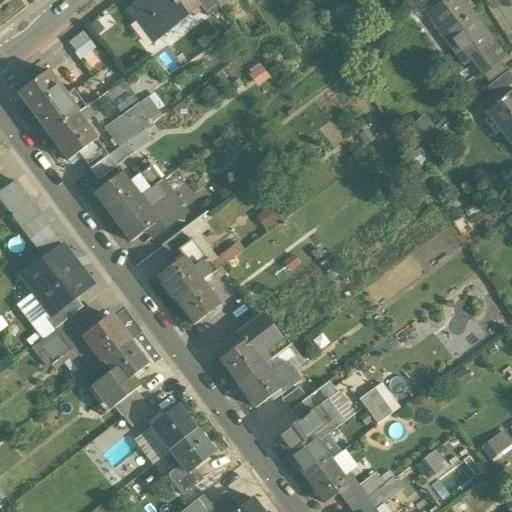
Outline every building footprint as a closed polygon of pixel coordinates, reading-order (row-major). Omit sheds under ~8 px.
[(194,0),(139,0),(126,11),(142,32),(148,27),(159,41),(200,8),(200,7),(194,0)] [(219,8),(212,0),(194,0),(200,7),(200,8),(207,17),(219,8)] [(212,0),(219,8),(219,9),(229,0),(212,0)] [(429,0),(407,0),(404,3),(415,18),(433,5),(429,0)] [(493,44),(460,0),(450,0),(429,15),(465,65),(493,44)] [(465,65),(479,84),(501,68),(507,63),(493,44),(465,65)] [(487,90),(506,75),(501,68),(479,84),(485,92),(487,90)] [(72,93),(66,97),(62,92),(64,91),(50,73),(49,74),(48,73),(17,96),(48,138),(77,116),(86,110),(72,93)] [(511,82),(506,75),(487,90),(495,100),(508,89),(511,85),(511,82)] [(508,89),(495,100),(498,104),(511,94),(508,89)] [(77,116),(86,127),(94,121),(99,127),(109,120),(101,111),(117,99),(111,91),(86,110),(77,116)] [(511,94),(498,104),(486,114),(511,146),(511,94)] [(138,107),(116,123),(130,142),(152,126),(138,107)] [(86,127),(77,116),(48,138),(67,163),(78,155),(82,160),(91,153),(92,155),(100,148),(96,142),(97,141),(86,127)] [(108,158),(100,148),(92,155),(91,153),(82,160),(90,171),(108,158)] [(108,158),(90,171),(98,182),(115,168),(108,158)] [(139,200),(161,184),(148,167),(126,183),(139,200)] [(121,176),(94,196),(112,220),(139,200),(126,183),(121,176)] [(48,228),(15,183),(0,193),(0,203),(29,242),(48,228)] [(112,220),(130,245),(148,231),(154,239),(176,222),(181,223),(183,207),(178,206),(161,183),(161,184),(139,200),(112,220)] [(180,234),(161,249),(168,259),(177,252),(187,245),(180,234)] [(187,245),(177,252),(183,260),(157,279),(175,303),(201,284),(215,273),(209,265),(192,241),(187,245)] [(92,286),(62,247),(21,278),(50,317),(51,317),(75,299),(92,286)] [(233,247),(209,265),(215,273),(239,255),(233,247)] [(201,284),(175,303),(192,326),(218,306),(201,284)] [(75,299),(51,317),(50,317),(46,320),(54,331),(57,330),(70,319),(82,309),(75,299)] [(264,318),(240,336),(246,343),(219,363),(237,386),(269,362),(262,353),(280,339),(264,318)] [(85,339),(70,319),(57,330),(72,350),(74,353),(79,350),(88,343),(85,339)] [(111,319),(85,339),(88,343),(103,363),(129,343),(111,319)] [(54,331),(37,345),(52,365),(72,350),(57,330),(54,331)] [(103,363),(88,343),(79,350),(82,354),(88,362),(76,372),(82,380),(94,370),(103,363)] [(129,343),(103,363),(110,371),(100,379),(93,384),(112,409),(114,407),(134,391),(139,387),(131,377),(147,365),(129,343)] [(276,372),(269,362),(237,386),(254,410),(281,390),(284,394),(300,382),(286,365),(276,372)] [(110,371),(103,363),(94,370),(100,379),(110,371)] [(94,370),(82,380),(88,388),(93,384),(100,379),(94,370)] [(306,400),(290,413),(297,423),(327,401),(328,402),(337,395),(329,384),(306,400)] [(298,390),(282,402),(290,413),(306,400),(298,390)] [(134,391),(114,407),(123,418),(143,403),(134,391)] [(392,416),(373,391),(359,401),(377,426),(392,416)] [(297,423),(275,440),(287,455),(311,437),(323,428),(329,435),(344,424),(328,402),(327,401),(297,423)] [(143,403),(123,418),(130,429),(151,413),(143,403)] [(177,408),(151,429),(164,445),(169,452),(195,432),(177,408)] [(311,437),(287,455),(306,480),(330,462),(317,445),(329,435),(323,428),(311,437)] [(511,442),(504,431),(480,446),(490,461),(511,446),(511,442)] [(195,432),(169,452),(182,468),(178,471),(177,470),(167,477),(182,498),(202,482),(193,470),(213,455),(195,432)] [(164,445),(152,454),(157,461),(158,461),(169,452),(164,445)] [(151,454),(144,460),(150,467),(153,465),(157,461),(152,454),(151,454)] [(417,464),(426,477),(442,467),(436,459),(429,463),(426,458),(417,464)] [(157,461),(153,465),(157,470),(162,466),(158,461),(157,461)] [(343,480),(330,462),(306,480),(325,506),(339,495),(349,488),(343,480)] [(358,489),(348,476),(343,480),(349,488),(339,495),(342,501),(358,489)] [(366,500),(358,489),(342,501),(350,511),(366,500)] [(210,506),(203,497),(183,511),(235,511),(239,509),(225,493),(210,506)] [(239,509),(235,511),(262,511),(252,499),(239,509)] [(372,511),(374,511),(366,500),(350,511),(372,511)]
